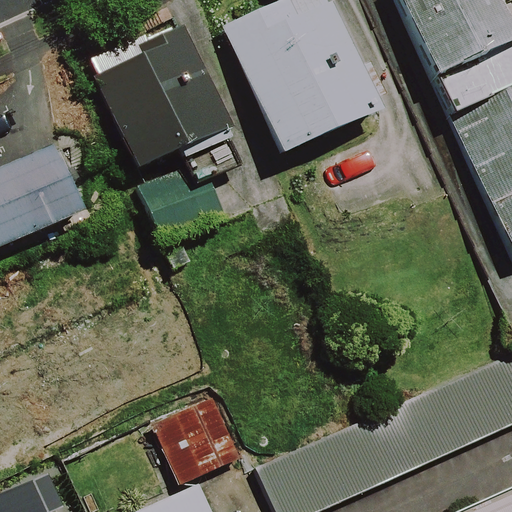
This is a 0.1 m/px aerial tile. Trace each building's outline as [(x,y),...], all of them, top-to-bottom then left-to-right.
[(372,121),(317,0),(299,0),(215,38),(272,166),(372,121)] [(511,63),(483,0),(382,0),(505,271),(511,267),(511,63)] [(82,70),(154,255),(248,218),(175,34),(82,70)] [(0,255),(71,226),(42,157),(0,174),(0,255)] [(511,357),(249,476),(265,511),(325,511),(511,427),(511,357)] [(231,463),(205,403),(140,431),(166,491),(231,463)] [(61,511),(48,482),(0,502),(0,511),(61,511)] [(207,511),(199,490),(146,511),(207,511)] [(511,511),(511,498),(481,511),(511,511)]
